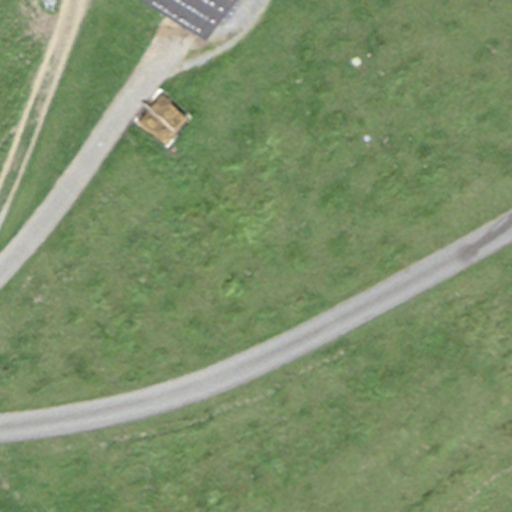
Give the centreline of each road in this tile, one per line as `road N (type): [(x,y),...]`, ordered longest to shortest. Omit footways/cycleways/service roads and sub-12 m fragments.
road 1 (track): [(0,422),(85,415),(307,343),(511,226)]
road 2 (track): [(69,0),(46,92),(0,205)]
